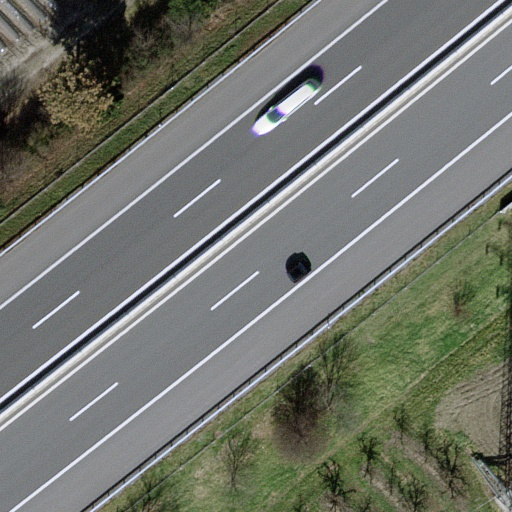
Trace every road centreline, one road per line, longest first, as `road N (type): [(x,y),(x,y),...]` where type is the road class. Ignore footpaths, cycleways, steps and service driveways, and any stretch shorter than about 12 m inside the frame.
road 1 (motorway): [(0,474),(511,68)]
road 2 (motorway): [(441,0),(0,351)]
